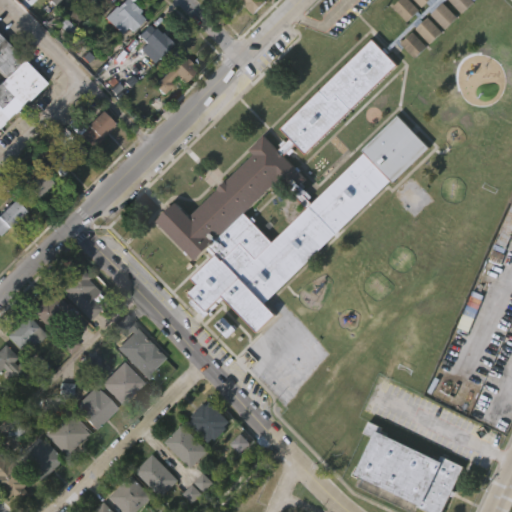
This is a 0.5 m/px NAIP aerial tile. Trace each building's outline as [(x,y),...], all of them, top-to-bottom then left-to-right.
[(64,0),(78,13),(90,1),(88,0),(64,0)] [(135,7),(139,11),(136,13),(142,19),(130,31),(126,27),(119,33),(102,17),(113,6),(115,7),(122,0),(131,0),(130,1),(135,7)] [(477,0),(463,14),(449,0),(447,0),(444,3),(458,18),(446,30),(429,12),(424,17),(427,20),(428,18),(443,33),(430,46),(415,30),(417,28),(415,26),(410,32),(411,34),(413,33),(427,47),(415,59),(404,48),(402,49),(397,43),(387,53),(399,64),(307,154),(296,142),(283,154),(307,179),(295,190),(281,176),(244,212),(272,241),(364,151),(362,149),(398,114),(429,146),(394,181),(392,179),(265,302),(275,313),(256,332),(222,296),(216,302),(218,304),(209,312),(207,310),(206,311),(187,291),(195,284),(190,278),(213,256),(207,249),(194,261),(155,221),(175,201),(189,216),(253,153),(248,148),(264,133),(279,149),(290,138),(280,127),(372,37),(383,48),(385,46),(387,49),(404,32),(401,30),(394,37),(379,21),(390,10),(406,29),(418,18),(416,15),(407,23),(393,8),(401,0),(409,0),(420,11),(419,12),(421,14),(429,6),(427,4),(422,9),(413,0),(477,0)] [(207,0),(205,3),(224,22),(238,7),(230,0),(207,0)] [(265,0),(266,1),(253,14),(242,4),(244,2),(242,0),(265,0)] [(89,38),(96,32),(103,39),(114,28),(94,6),(83,17),(89,23),(82,30),(89,38)] [(251,48),(263,36),(240,15),(228,28),(251,48)] [(470,36),(455,22),(444,34),(459,49),(470,36)] [(148,25),(159,34),(160,33),(171,44),(152,63),(138,50),(145,43),(137,35),(148,25)] [(139,51),(121,32),(100,51),(118,71),(139,51)] [(0,35),(47,83),(29,101),(26,98),(2,121),(3,123),(0,125),(0,35)] [(427,49),(441,65),(454,53),(439,38),(427,49)] [(180,56),(183,60),(185,59),(194,71),(183,83),(175,75),(167,82),(170,85),(161,94),(152,85),(168,70),(164,66),(172,58),(169,55),(176,48),(182,54),(180,56)] [(439,67),(424,52),(411,64),(426,79),(439,67)] [(135,84),(148,98),(167,80),(145,57),(133,69),(141,78),(135,84)] [(423,82),(409,67),(397,78),(411,93),(423,82)] [(276,163),(286,174),(274,184),(281,191),(292,180),(301,189),(393,101),(369,75),(276,163)] [(0,155),(39,117),(0,77),(0,155)] [(157,128),(172,111),(179,118),(190,106),(174,91),(148,120),(157,128)] [(113,124),(91,147),(67,123),(74,116),(84,125),(100,109),(114,123),(113,124)] [(87,152),(61,176),(48,162),(66,145),(56,134),(64,126),(87,152)] [(112,157),(97,144),(73,168),(88,182),(112,157)] [(423,180),(395,152),(268,277),(242,250),(283,210),(294,222),(302,214),(260,171),(246,185),(249,189),(186,251),(172,237),(153,256),(192,295),(203,284),(211,291),(187,314),(193,320),(182,331),(201,350),(219,332),(253,367),(272,349),(262,339),(423,180)] [(54,182),(27,206),(2,178),(10,170),(22,183),(39,167),(54,182)] [(74,192),(80,185),(69,176),(63,183),(74,192)] [(511,232),(505,247),(496,243),(500,233),(499,233),(511,205),(511,202),(508,200),(511,191),(511,232)] [(47,200),(52,210),(65,202),(60,192),(47,200)] [(26,210),(0,235),(0,214),(15,199),(26,210)] [(31,233),(48,221),(37,205),(20,217),(31,233)] [(511,222),(506,238),(507,238),(488,287),(499,291),(511,255),(511,222)] [(0,242),(0,264),(19,246),(8,234),(0,242)] [(73,266),(76,269),(79,267),(87,275),(85,278),(97,290),(96,291),(101,297),(95,302),(100,308),(87,320),(62,293),(63,292),(59,287),(63,283),(60,280),(73,266)] [(52,291),(65,304),(45,326),(29,310),(42,296),(45,299),(52,291)] [(95,328),(73,304),(53,321),(82,354),(96,342),(88,334),(95,328)] [(152,344),(154,343),(168,357),(146,379),(116,349),(127,338),(114,323),(124,313),(153,342),(152,344)] [(44,334),(35,342),(29,336),(17,348),(4,335),(25,314),(44,334)] [(60,340),(48,326),(27,346),(39,359),(60,340)] [(0,345),(2,343),(15,356),(11,361),(14,364),(17,361),(29,373),(25,376),(28,380),(23,385),(20,381),(15,386),(3,375),(8,370),(4,367),(0,371),(0,345)] [(223,373),(232,364),(220,351),(211,359),(223,373)] [(142,381),(120,404),(99,383),(121,360),(142,381)] [(65,389),(73,380),(66,374),(58,382),(65,389)] [(0,403),(10,413),(17,405),(8,397),(12,392),(0,380),(0,403)] [(91,387),(95,390),(96,389),(115,408),(93,430),(74,410),(76,408),(73,405),(91,387)] [(136,415),(118,396),(95,418),(113,437),(136,415)] [(214,406),(229,422),(224,426),(226,429),(209,445),(189,423),(193,419),(190,416),(203,403),(205,406),(210,401),(214,406)] [(90,433),(67,456),(46,435),(69,412),(90,433)] [(89,464),(111,444),(90,421),(68,440),(89,464)] [(384,433),(443,461),(445,457),(468,467),(445,511),(430,511),(422,508),(423,506),(361,475),(378,439),(368,434),(373,422),(386,429),(384,433)] [(193,465),(190,468),(164,442),(181,424),(207,450),(193,465)] [(183,457),(207,478),(225,458),(202,436),(183,457)] [(40,437),(43,441),(45,439),(64,459),(41,482),(23,463),(25,461),(20,456),(40,437)] [(86,468),(68,449),(44,470),(62,490),(86,468)] [(175,484),(160,498),(135,472),(153,454),(178,481),(175,484)] [(0,456),(8,464),(13,459),(31,478),(24,488),(31,495),(21,504),(13,495),(9,499),(0,488),(0,456)] [(453,511),(458,500),(436,491),(436,493),(376,469),(378,462),(364,456),(359,468),(367,471),(350,511),(453,511)] [(160,478),(187,503),(204,486),(177,460),(160,478)] [(246,478),(237,468),(225,479),(235,489),(246,478)] [(19,488),(41,511),(60,495),(37,471),(19,488)] [(136,511),(124,511),(109,497),(131,476),(152,497),(136,511)] [(170,511),(149,489),(131,505),(137,511),(170,511)] [(0,511),(22,511),(0,490),(0,511)] [(91,511),(102,501),(113,511),(91,511)]
